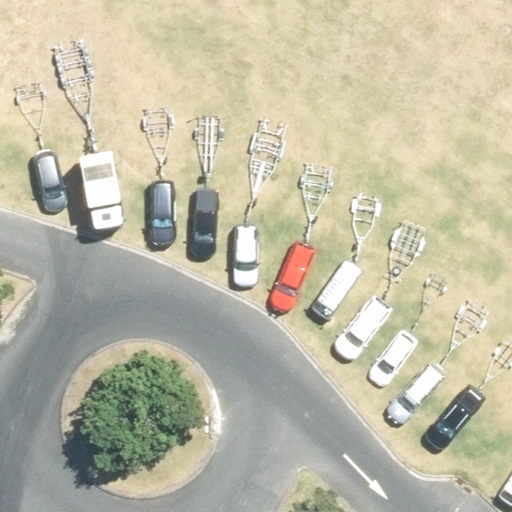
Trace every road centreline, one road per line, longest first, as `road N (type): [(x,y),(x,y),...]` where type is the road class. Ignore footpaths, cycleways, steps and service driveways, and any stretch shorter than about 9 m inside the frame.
road 1 (unclassified): [(129,293),(198,306),(250,354),(264,387),(262,452),(224,511)]
road 2 (unclassified): [(16,424),(35,352),(60,323),(129,293)]
road 3 (unclassified): [(0,253),(129,293)]
